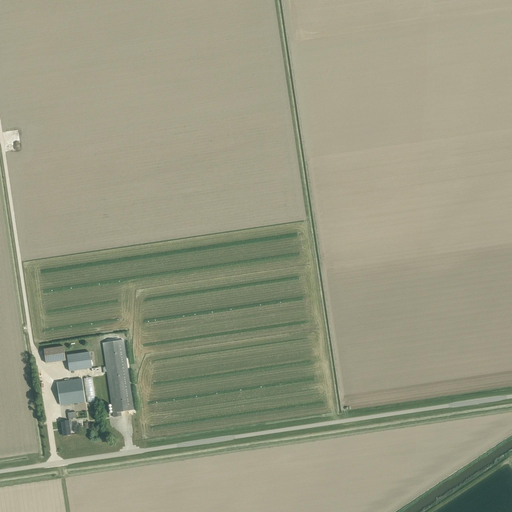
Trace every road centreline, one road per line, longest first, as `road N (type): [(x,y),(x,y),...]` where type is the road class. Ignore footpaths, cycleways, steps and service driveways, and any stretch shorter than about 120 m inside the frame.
road 1 (unclassified): [(0,470),(511,395)]
road 2 (track): [(37,352),(0,130)]
